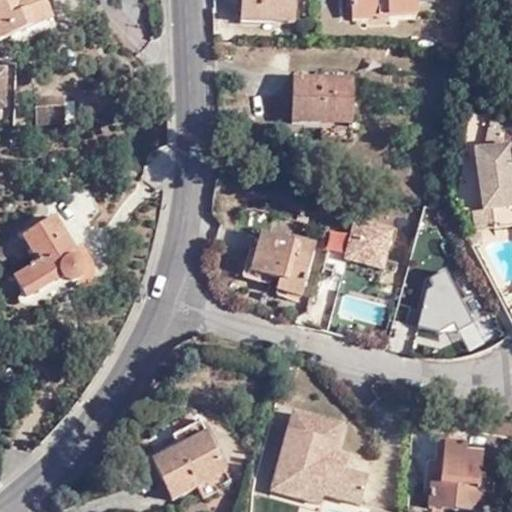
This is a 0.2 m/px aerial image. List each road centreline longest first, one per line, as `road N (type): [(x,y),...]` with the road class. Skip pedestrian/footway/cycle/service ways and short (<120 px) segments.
road 1 (residential): [(511,367),(447,379),(350,357),(193,297),(172,259)]
road 2 (tertiary): [(0,501),(59,460),(124,374),(168,294),(172,259)]
road 3 (tertiary): [(172,259),(189,165),(187,0)]
